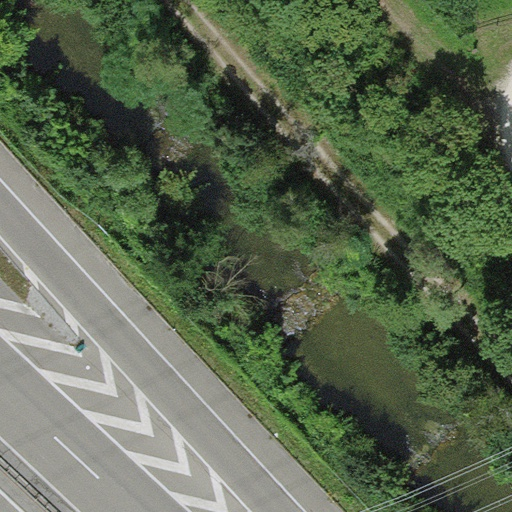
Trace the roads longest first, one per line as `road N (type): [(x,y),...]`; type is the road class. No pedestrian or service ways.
road 1 (track): [(511,376),(165,0)]
road 2 (motorway): [(279,511),(0,199)]
road 3 (motorway): [(139,511),(0,382)]
